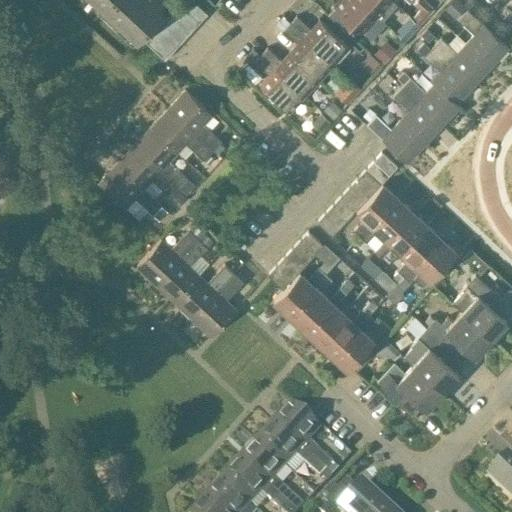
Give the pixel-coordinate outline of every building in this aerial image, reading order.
[(91,0),(103,10),(112,0),(91,0)] [(112,0),(103,10),(119,25),(142,0),(112,0)] [(142,0),(119,25),(136,41),(164,12),(159,7),(165,0),(149,0),(146,3),(142,0)] [(181,0),(178,4),(198,22),(207,13),(192,0),(181,0)] [(379,16),(360,0),(335,0),(332,3),(364,33),(379,16)] [(360,0),(379,16),(393,1),(392,0),(360,0)] [(427,15),(434,8),(425,0),(415,0),(413,2),(427,15)] [(178,4),(169,13),(190,32),(198,22),(178,4)] [(465,40),(491,64),(509,46),(467,7),(458,17),(474,31),(465,40)] [(190,32),(169,13),(161,22),(181,41),(190,32)] [(318,18),(310,27),(297,15),(290,23),(335,64),(350,47),(318,18)] [(414,28),(405,20),(395,30),(404,38),(414,28)] [(181,41),(161,22),(153,31),(173,50),(181,41)] [(335,64),(290,23),(284,30),(297,42),(288,51),(319,80),(335,64)] [(436,32),(428,24),(422,31),(430,38),(436,32)] [(173,50),(153,31),(144,40),(164,59),(173,50)] [(433,44),(475,83),(491,64),(465,40),(457,50),(441,36),(433,44)] [(382,61),(395,48),(386,39),(372,52),(382,61)] [(434,81),(457,101),(475,83),(433,44),(424,54),(440,68),(431,78),(434,81)] [(267,47),(260,55),(305,96),(319,80),(288,51),(280,59),(267,47)] [(368,51),(360,62),(370,70),(379,59),(368,51)] [(254,61),(267,73),(258,83),(290,112),(305,96),(260,55),(254,61)] [(402,85),(443,123),(460,104),(457,101),(434,81),(426,91),(410,76),(402,85)] [(347,77),(332,92),(345,104),(359,89),(347,77)] [(400,118),(425,141),(443,123),(402,85),(393,95),(408,109),(400,118)] [(203,123),(211,114),(185,89),(167,108),(212,150),(221,140),(203,123)] [(212,150),(167,108),(150,127),(176,151),(185,142),(203,159),(212,150)] [(367,123),(383,137),(408,160),(425,141),(400,118),(391,128),(376,113),(367,123)] [(176,151),(150,127),(134,144),(178,186),(186,177),(168,160),(176,151)] [(178,186),(134,144),(116,163),(142,187),(143,187),(151,178),(169,196),(178,186)] [(388,174),(396,165),(381,151),(372,160),(388,174)] [(372,160),(364,169),(380,183),(388,174),(372,160)] [(142,187),(116,163),(99,181),(125,206),(134,196),(152,214),(161,204),(143,187),(142,187)] [(372,192),(380,183),(364,169),(356,178),(372,192)] [(356,178),(348,186),(363,201),(372,192),(356,178)] [(353,229),(360,235),(396,196),(382,182),(356,210),(364,218),(353,229)] [(355,210),(363,201),(348,186),(339,196),(355,210)] [(332,204),(347,219),(355,210),(339,196),(332,204)] [(385,237),(411,209),(396,196),(360,235),(366,241),(377,230),(385,237)] [(332,204),(323,213),(339,228),(347,219),(332,204)] [(425,222),(411,209),(385,237),(374,249),(380,255),(391,243),(399,250),(425,222)] [(332,236),(339,228),(323,213),(316,221),(332,236)] [(398,281),(440,236),(425,222),(399,250),(408,259),(397,270),(393,274),(393,277),(398,281)] [(136,265),(155,283),(197,238),(187,229),(170,247),(161,238),(136,265)] [(307,230),(299,239),(315,254),(323,245),(307,230)] [(455,250),(440,236),(398,281),(404,288),(410,282),(414,278),(423,285),(429,278),(455,250)] [(197,238),(155,283),(173,299),(198,273),(190,265),(207,247),(197,238)] [(299,239),(291,248),(306,263),(315,254),(299,239)] [(306,263),(291,248),(282,257),(298,272),(306,263)] [(482,271),(488,259),(466,249),(461,261),(482,271)] [(290,280),(298,272),(282,257),(275,266),(290,280)] [(207,281),(198,273),(173,299),(192,317),(234,272),(224,263),(207,281)] [(282,288),(290,280),(275,266),(267,274),(282,288)] [(273,299),(287,313),(325,273),(318,267),(307,279),(299,271),(273,299)] [(381,269),(374,278),(390,290),(397,282),(381,269)] [(234,272),(192,317),(210,334),(235,308),(226,299),(243,281),(234,272)] [(325,273),(287,313),(302,326),(328,298),(320,291),(331,279),(325,273)] [(466,284),(476,294),(461,311),(490,338),(506,321),(484,301),(493,291),(475,274),(466,284)] [(339,287),(328,298),(302,326),(316,340),(342,312),(335,304),(346,293),(339,287)] [(316,340),(331,353),(368,313),(361,307),(350,319),(342,312),(316,340)] [(490,338),(461,311),(445,327),(434,317),(426,327),(444,344),(453,335),(474,355),(490,338)] [(368,313),(331,353),(346,367),(372,339),(364,331),(375,320),(368,313)] [(404,356),(412,363),(441,390),(457,373),(435,353),(444,344),(426,327),(410,344),(411,345),(405,352),(406,353),(404,356)] [(394,358),(399,351),(387,340),(376,352),(382,359),(384,355),(392,355),(394,358)] [(441,390),(412,363),(397,379),(386,369),(377,379),(396,396),(404,387),(425,407),(441,390)] [(307,440),(317,429),(291,404),(273,424),(325,472),(332,464),(318,450),(307,440)] [(325,472),(273,424),(256,442),(283,466),(293,455),(304,466),(305,464),(320,478),(325,472)] [(283,466),(256,442),(239,461),(291,509),(298,501),(283,487),(284,487),(273,477),(283,466)] [(511,460),(511,461),(507,457),(488,478),(511,500),(511,460)] [(287,511),(291,509),(239,461),(222,479),(248,504),(259,492),(269,502),(270,501),(281,511),(287,511)] [(240,511),(248,504),(222,479),(205,498),(220,511),(240,511)] [(336,511),(373,511),(381,504),(361,485),(336,511)] [(220,511),(205,498),(191,511),(220,511)]
